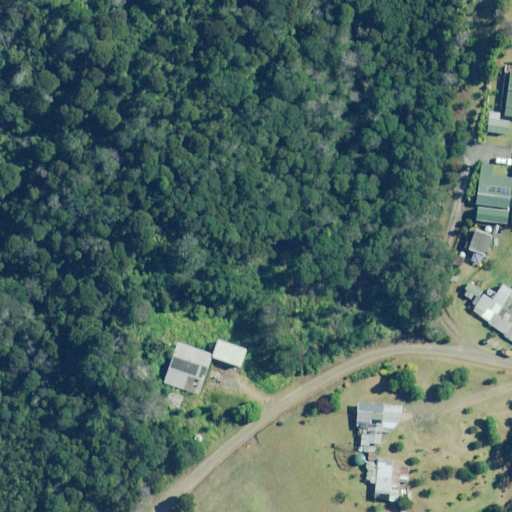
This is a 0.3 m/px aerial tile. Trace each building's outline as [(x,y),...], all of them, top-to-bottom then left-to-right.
[(511,68),(507,68),(501,116),(511,116),(511,68)] [(499,113),(490,112),(488,133),(510,135),(511,122),(499,121),(499,113)] [(494,166),(483,165),(478,205),(510,209),(511,196),(511,178),(493,176),(494,166)] [(493,237),(476,231),(469,249),(485,255),(493,237)] [(511,289),(504,284),(493,300),(485,295),(473,312),(511,339),(511,289)] [(248,350),(219,340),(213,357),(242,367),(248,350)] [(213,355),(179,343),(165,383),(200,395),(213,355)] [(184,398),(171,392),(166,404),(179,410),(184,398)] [(403,406),(359,403),(358,427),(365,427),(364,443),(382,444),(382,431),(392,432),(403,419),(403,406)] [(394,460),(378,459),(378,469),(373,469),(372,483),(376,483),(376,500),(400,501),(400,481),(409,481),(410,467),(394,467),(394,460)]
